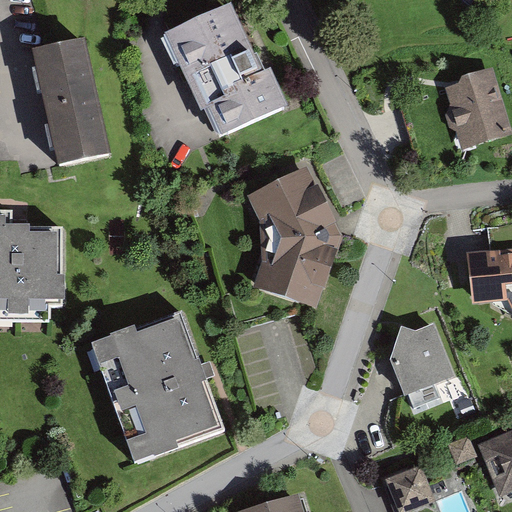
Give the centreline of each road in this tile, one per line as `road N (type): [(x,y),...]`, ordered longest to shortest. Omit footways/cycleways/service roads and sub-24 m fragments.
road 1 (residential): [(161,511),(322,422),(391,218)]
road 2 (residential): [(391,218),(286,0)]
road 3 (residential): [(391,218),(427,200),(511,190)]
